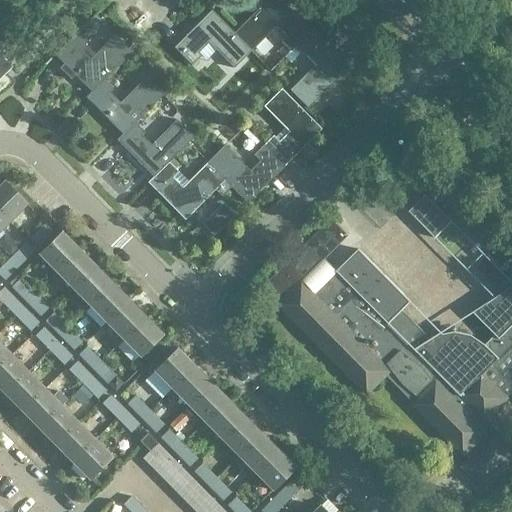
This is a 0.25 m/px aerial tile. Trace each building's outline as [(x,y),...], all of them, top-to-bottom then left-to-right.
[(294,49),(311,32),(279,0),(268,0),(235,34),(252,51),(277,27),(287,36),(281,42),(285,46),(278,52),(284,58),(290,52),(291,52),(294,49)] [(252,51),(235,34),(212,11),(174,48),(192,66),(202,56),(199,53),(209,43),(234,69),(252,51)] [(96,55),(85,45),(88,42),(78,32),(55,55),(65,65),(61,69),(72,81),(76,77),(92,93),(104,81),(133,53),(116,35),(96,55)] [(311,32),(294,49),(303,59),(306,55),(316,65),(289,91),(308,110),(348,70),(336,58),(340,54),(330,44),(326,48),(311,32)] [(0,78),(11,68),(0,56),(0,78)] [(104,81),(92,93),(86,99),(123,136),(135,124),(163,96),(146,78),(120,103),(111,93),(113,90),(104,81)] [(272,136),(263,146),(284,168),(322,132),(281,91),(264,108),(288,134),(279,143),(272,136)] [(325,126),(334,117),(325,109),(317,117),(325,126)] [(135,124),(123,136),(117,141),(154,178),(166,166),(168,164),(194,139),(176,121),(151,146),(141,136),(144,133),(135,124)] [(284,168),(263,146),(253,156),(259,162),(249,172),(225,147),(207,164),(225,183),(247,205),(284,168)] [(185,222),(225,183),(207,164),(182,189),(172,179),(178,173),(168,164),(166,166),(154,178),(148,184),(185,222)] [(4,183),(0,187),(0,213),(10,224),(27,206),(4,183)] [(451,223),(425,197),(408,214),(435,240),(451,223)] [(217,215),(227,225),(234,217),(224,207),(217,215)] [(0,233),(10,224),(0,213),(0,233)] [(511,288),(473,314),(496,337),(485,347),(471,338),(455,335),(455,330),(438,334),(439,338),(432,342),(402,312),(411,303),(358,251),(336,273),(325,262),(348,238),(331,221),(262,290),(279,307),(302,285),(280,308),(368,396),(387,377),(416,405),(415,406),(465,456),(466,455),(471,461),(465,467),(487,490),(511,465),(511,445),(486,420),(511,393),(511,288)] [(30,239),(39,248),(53,233),(45,224),(30,239)] [(78,252),(61,234),(38,257),(55,274),(78,252)] [(19,267),(34,252),(26,243),(11,258),(19,267)] [(95,269),(78,252),(55,274),(72,291),(95,269)] [(0,268),(0,276),(5,281),(19,267),(11,258),(0,268)] [(112,286),(95,269),(72,291),(89,308),(112,286)] [(27,303),(35,295),(22,282),(14,290),(27,303)] [(128,302),(112,286),(89,308),(105,325),(128,302)] [(25,310),(10,295),(4,289),(0,293),(0,308),(4,305),(16,318),(25,310)] [(35,295),(27,303),(40,317),(49,309),(35,295)] [(145,319),(128,302),(105,325),(122,342),(145,319)] [(38,323),(25,310),(16,318),(30,332),(38,323)] [(60,337),(68,328),(53,314),(45,322),(60,337)] [(145,319),(122,342),(139,360),(162,337),(145,319)] [(82,342),(68,328),(60,337),(74,351),(82,342)] [(50,352),(59,344),(44,329),(35,337),(50,352)] [(72,357),(59,344),(50,352),(64,366),(72,357)] [(0,368),(11,358),(0,346),(0,368)] [(94,371),(102,363),(87,347),(79,356),(94,371)] [(170,392),(194,369),(177,351),(153,374),(170,392)] [(27,375),(11,358),(0,368),(0,392),(5,397),(27,375)] [(83,386),(91,377),(77,363),(68,371),(83,386)] [(102,363),(94,371),(108,384),(116,376),(111,371),(102,363)] [(194,369),(170,392),(187,408),(210,385),(194,369)] [(44,392),(27,375),(5,397),(22,414),(44,392)] [(91,377),(83,386),(97,400),(106,391),(91,377)] [(210,385),(187,408),(204,425),(227,402),(210,385)] [(44,392),(22,414),(38,431),(61,409),(60,408),(68,400),(58,391),(51,398),(44,392)] [(117,420),(126,411),(110,396),(102,404),(117,420)] [(142,420),(151,412),(135,396),(127,405),(142,420)] [(244,419),(227,402),(204,425),(220,442),(244,419)] [(61,409),(38,431),(55,448),(78,426),(61,409)] [(139,425),(126,411),(117,420),(131,434),(139,425)] [(164,425),(151,412),(142,420),(156,433),(164,425)] [(175,430),(189,420),(183,412),(169,422),(175,430)] [(260,436),(244,419),(220,442),(237,459),(260,436)] [(78,426),(55,448),(72,465),(94,443),(78,426)] [(175,453),(183,445),(169,430),(161,438),(175,453)] [(149,453),(157,445),(147,435),(139,442),(149,453)] [(277,453),(260,436),(237,459),(253,476),(277,453)] [(111,460),(94,443),(72,465),(89,482),(111,460)] [(157,445),(149,453),(142,460),(149,467),(164,452),(157,445)] [(197,459),(183,445),(175,453),(189,467),(197,459)] [(171,459),(164,452),(149,467),(156,474),(171,459)] [(277,453),(253,476),(270,493),(294,470),(277,453)] [(171,459),(156,474),(163,482),(178,467),(171,459)] [(208,487),(216,478),(202,464),(194,472),(208,487)] [(185,474),(178,467),(163,482),(170,489),(185,474)] [(192,481),(185,474),(170,489),(177,496),(192,481)] [(216,478),(208,487),(222,501),(231,493),(216,478)] [(200,488),(192,481),(177,496),(184,503),(200,488)] [(274,498),(283,507),(298,491),(290,483),(274,498)] [(207,495),(200,488),(184,503),(192,510),(207,495)] [(207,495),(192,510),(192,511),(204,511),(214,503),(207,495)] [(129,511),(146,511),(131,497),(123,505),(129,511)] [(233,511),(249,511),(236,498),(228,506),(233,511)] [(277,511),(283,507),(274,498),(261,511),(277,511)] [(214,503),(204,511),(218,511),(221,510),(214,503)]
